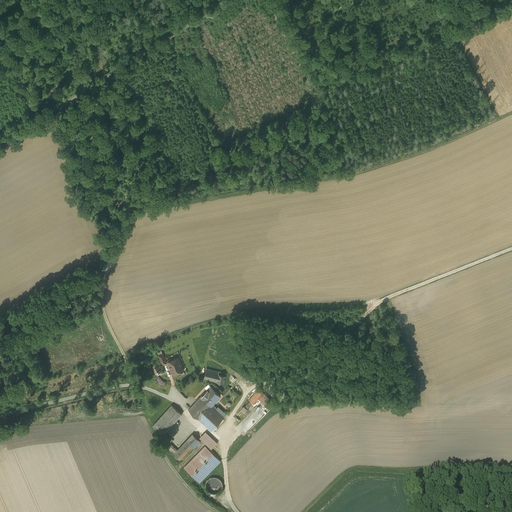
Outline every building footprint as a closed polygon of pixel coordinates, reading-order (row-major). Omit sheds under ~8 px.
[(171,355),(166,342),(163,344),(168,356),(171,355)] [(178,357),(172,359),(171,358),(167,360),(173,375),(184,370),(178,357)] [(226,373),(206,368),(204,378),(223,383),(226,373)] [(210,386),(188,409),(198,419),(199,418),(212,404),(220,395),(210,386)] [(228,386),(221,393),(223,395),(231,388),(228,386)] [(259,389),(249,400),(253,404),(263,393),(259,389)] [(266,392),(260,398),(272,409),(277,403),(266,392)] [(182,414),(172,404),(152,425),(163,435),(182,414)] [(212,404),(199,418),(211,430),(224,417),(221,415),(221,414),(215,409),(217,408),(212,404)] [(201,438),(214,449),(220,442),(207,431),(201,438)] [(177,450),(174,454),(180,459),(191,447),(198,439),(193,434),(177,450)] [(198,439),(191,447),(194,449),(200,442),(198,439)] [(177,450),(170,444),(167,447),(174,454),(177,450)] [(205,446),(184,468),(199,482),(220,461),(205,446)] [(207,490),(209,492),(211,493),(213,494),(215,494),(217,493),(219,492),(221,491),(222,489),(222,487),(222,484),(222,482),(221,480),(219,479),(217,478),(215,477),(213,477),(211,478),(209,479),(207,480),(206,482),(206,484),(206,486),(206,489),(207,490)]
